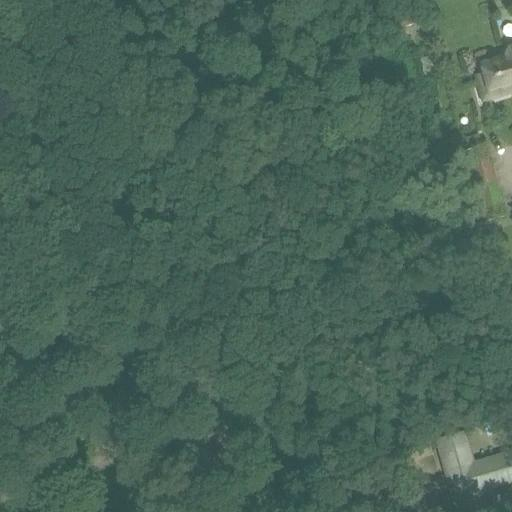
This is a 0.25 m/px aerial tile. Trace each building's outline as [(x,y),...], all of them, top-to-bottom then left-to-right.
[(482,67),(489,92),(511,85),(511,48),(510,49),(506,56),(507,60),(482,67)] [(419,58),(424,77),(444,72),(438,53),(419,58)] [(464,166),(487,159),(484,148),(461,154),(464,166)] [(504,218),(501,207),(477,213),(479,220),(481,225),(504,218)] [(455,511),(489,511),(484,493),(511,485),(511,452),(475,463),(466,433),(435,442),(455,511)]
